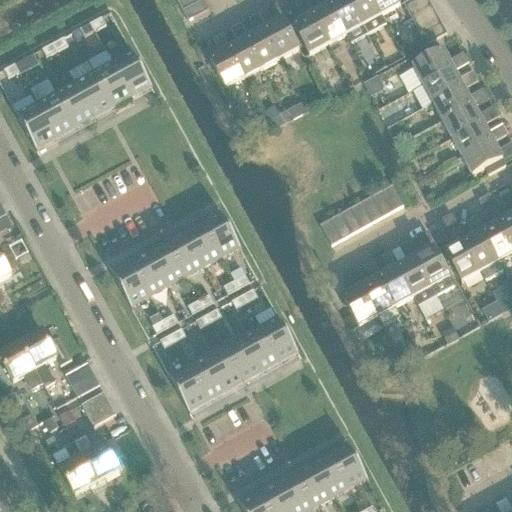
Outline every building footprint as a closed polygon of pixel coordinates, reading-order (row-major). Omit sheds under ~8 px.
[(203,1),(202,0),(180,0),(176,2),(182,13),(203,1)] [(313,15),(305,0),(292,0),(304,21),(292,27),(309,57),(328,47),(311,17),(313,15)] [(315,0),(321,11),(313,15),(311,17),(328,47),(346,37),(329,7),(331,5),(328,0),(315,0)] [(348,0),(338,0),(339,1),(331,5),(329,7),(346,37),(351,46),(368,36),(363,27),(348,0)] [(348,0),(363,27),(368,36),(386,27),(381,17),(371,0),(348,0)] [(395,0),(371,0),(381,17),(400,7),(395,0)] [(409,16),(430,4),(427,0),(412,0),(403,5),(409,16)] [(203,1),(182,13),(187,23),(209,12),(203,1)] [(430,4),(409,16),(415,26),(436,14),(430,4)] [(274,25),(266,30),(264,31),(280,61),(299,51),(283,22),(285,21),(276,6),(266,11),(274,25)] [(415,26),(420,36),(441,25),(436,14),(415,26)] [(246,41),(263,71),(280,61),(264,31),(266,30),(258,16),(249,21),(256,35),(248,40),(246,41)] [(91,26),(95,34),(106,28),(102,20),(91,26)] [(238,45),(230,49),(228,51),(245,81),(263,71),(246,41),(248,40),(241,25),(231,31),(238,45)] [(441,25),(420,36),(426,47),(447,35),(441,25)] [(85,40),(95,34),(91,26),(80,32),(85,40)] [(209,61),(226,91),(245,81),(228,51),(230,49),(223,35),(213,41),(221,55),(209,61)] [(64,41),(53,47),(58,54),(68,49),(64,41)] [(47,60),(58,54),(53,47),(42,52),(47,60)] [(413,69),(423,87),(453,71),(455,73),(469,65),(463,55),(449,63),(443,52),(413,69)] [(132,53),(112,64),(132,100),(152,89),(132,53)] [(15,67),(19,75),(30,70),(26,62),(15,67)] [(93,75),(113,110),(132,100),(112,64),(93,75)] [(8,81),(19,75),(15,67),(4,73),(8,81)] [(459,81),(455,73),(453,71),(423,87),(433,105),(463,88),(464,91),(478,83),(473,73),(459,81)] [(74,85),(94,121),(113,110),(93,75),(74,85)] [(74,85),(56,96),(75,131),(94,121),(74,85)] [(433,105),(443,123),(473,106),(474,109),(488,101),(483,91),(469,99),(464,91),(463,88),(433,105)] [(37,106),(56,142),(75,131),(56,96),(37,106)] [(36,153),(56,142),(37,106),(17,117),(36,153)] [(443,123),(445,128),(452,141),(483,124),(484,127),(498,119),(493,109),(479,117),(474,109),(473,106),(443,123)] [(297,107),(286,113),(291,123),(302,117),(297,107)] [(488,135),(484,127),(483,124),(452,141),(462,159),(493,142),(494,144),(508,137),(502,127),(488,135)] [(462,159),(472,177),(485,171),(488,177),(506,168),(503,163),(511,157),(511,144),(498,152),(494,144),(493,142),(462,159)] [(394,214),(404,208),(393,187),(382,193),(394,214)] [(507,220),(502,223),(499,224),(511,247),(511,199),(508,192),(498,197),(502,205),(510,219),(507,220)] [(382,193),(375,197),(372,198),(384,219),(394,214),(382,193)] [(384,219),(372,198),(362,204),(373,225),(384,219)] [(351,210),(363,231),(373,225),(362,204),(351,210)] [(481,234),(498,265),(511,256),(511,247),(499,224),(502,223),(494,209),(484,214),(492,228),(484,233),(481,234)] [(341,216),(352,237),(363,231),(351,210),(341,216)] [(221,215),(202,225),(222,260),(241,250),(221,215)] [(331,221),(342,242),(352,237),(341,216),(331,221)] [(461,285),(480,274),(463,244),(466,243),(451,217),(441,222),(456,248),(445,254),(461,285)] [(466,224),(474,238),(466,243),(463,244),(480,274),(485,283),(503,274),(498,265),(481,234),(484,233),(476,219),(466,224)] [(320,227),(332,248),(342,242),(331,221),(320,227)] [(204,270),(222,260),(202,225),(184,235),(204,270)] [(455,288),(450,280),(433,250),(435,249),(427,234),(417,240),(424,254),(417,258),(414,260),(436,299),(455,288)] [(204,270),(184,235),(166,245),(186,280),(204,270)] [(399,250),(391,254),(399,268),(396,269),(413,300),(418,308),(436,299),(414,260),(417,258),(409,244),(399,250)] [(186,280),(166,245),(149,255),(168,290),(186,280)] [(389,273),(381,278),(379,279),(395,309),(413,300),(396,269),(399,268),(391,254),(381,259),(389,273)] [(131,264),(150,300),(168,290),(149,255),(131,264)] [(0,283),(11,277),(0,257),(0,283)] [(131,310),(150,300),(131,264),(112,275),(131,310)] [(363,269),(371,283),(363,288),(361,289),(377,319),(382,328),(400,318),(395,309),(379,279),(381,278),(373,264),(363,269)] [(346,279),(353,293),(342,299),(352,318),(359,329),(377,319),(361,289),(363,288),(355,274),(346,279)] [(235,284),(239,292),(250,286),(245,278),(235,284)] [(228,298),(239,292),(235,284),(224,290),(228,298)] [(243,299),(247,307),(258,301),(254,293),(243,299)] [(210,298),(199,304),(203,312),(214,306),(210,298)] [(247,307),(243,299),(232,305),(236,313),(247,307)] [(192,317),(203,312),(199,304),(188,310),(192,317)] [(207,318),(211,326),(222,320),(218,312),(207,318)] [(163,323),(167,331),(178,325),(174,317),(163,323)] [(200,332),(211,326),(207,318),(196,324),(200,332)] [(352,318),(343,323),(350,334),(359,329),(352,318)] [(260,330),(279,365),(298,355),(279,319),(260,330)] [(167,331),(163,323),(152,329),(157,337),(167,331)] [(453,329),(442,335),(448,347),(459,341),(453,329)] [(260,330),(242,339),(261,375),(279,365),(260,330)] [(171,338),(175,346),(186,340),(182,332),(171,338)] [(72,363),(60,341),(49,347),(42,333),(20,345),(35,373),(39,381),(43,387),(44,391),(55,385),(46,367),(56,362),(60,369),(72,363)] [(175,346),(171,338),(160,344),(165,352),(175,346)] [(244,385),(261,375),(242,339),(224,349),(244,385)] [(25,378),(35,373),(20,345),(0,356),(0,360),(13,385),(25,378)] [(224,349),(206,359),(226,395),(244,385),(224,349)] [(208,405),(226,395),(206,359),(188,369),(208,405)] [(88,366),(65,378),(72,389),(94,377),(88,366)] [(189,415),(208,405),(188,369),(169,380),(189,415)] [(35,373),(25,378),(33,393),(43,387),(39,381),(35,373)] [(72,389),(78,400),(100,388),(94,377),(72,389)] [(104,395),(82,407),(88,418),(110,406),(104,395)] [(110,406),(88,418),(94,429),(116,417),(110,406)] [(85,439),(75,445),(97,485),(119,474),(114,464),(122,459),(113,442),(104,447),(104,446),(93,452),(85,439)] [(60,470),(75,497),(97,485),(75,445),(65,450),(73,463),(60,470)] [(348,446),(329,456),(349,492),(368,481),(348,446)] [(311,466),(331,502),(349,492),(329,456),(311,466)] [(294,476),(313,511),(331,502),(311,466),(294,476)] [(294,476),(276,486),(290,511),(312,511),(313,511),(294,476)] [(290,511),(276,486),(258,496),(266,511),(290,511)] [(239,506),(242,511),(266,511),(258,496),(239,506)] [(511,511),(506,501),(496,507),(499,511),(511,511)]
